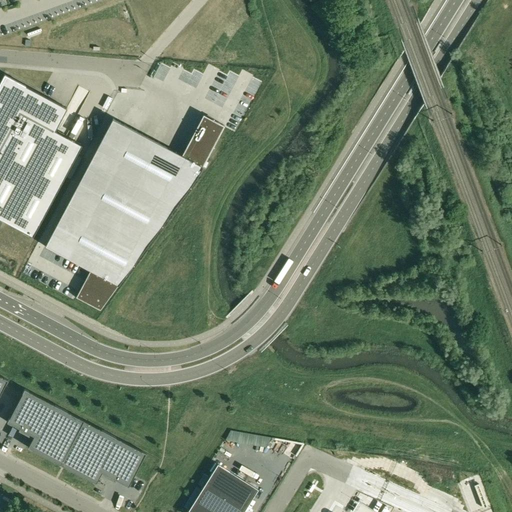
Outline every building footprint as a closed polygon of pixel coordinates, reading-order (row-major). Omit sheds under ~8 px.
[(0,218),(34,237),(82,145),(55,130),(67,108),(7,76),(0,87),(0,218)] [(76,297),(100,310),(197,177),(203,167),(224,125),(203,114),(182,154),(180,154),(113,118),(45,246),(90,270),(76,297)] [(146,452),(25,389),(18,401),(7,422),(34,436),(28,448),(96,483),(102,473),(128,487),(134,476),(146,452)] [(242,447),(242,434),(232,435),(232,447),(242,447)] [(280,441),(273,440),(272,443),(266,440),(253,439),(249,446),(249,449),(253,449),(259,453),(259,459),(264,462),(272,463),(272,469),(283,470),(285,471),(284,479),(303,447),(303,444),(281,441),(280,441)] [(243,511),(258,489),(217,463),(187,511),(243,511)] [(147,500),(143,510),(148,511),(151,511),(155,503),(147,500)]
